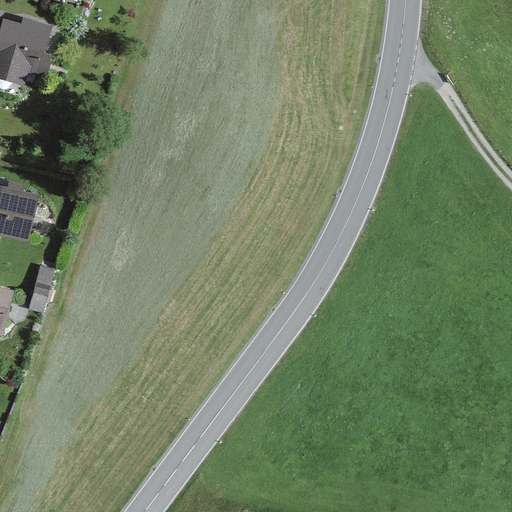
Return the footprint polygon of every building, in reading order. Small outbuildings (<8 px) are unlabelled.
[(23,24),(4,18),(0,32),(0,78),(25,85),(29,73),(48,79),(54,57),(45,54),(53,26),(24,18),(23,24)] [(76,150),(93,155),(100,132),(83,127),(76,150)] [(39,196),(0,187),(0,236),(28,243),(39,196)] [(57,269),(42,265),(29,309),(45,313),(57,269)] [(14,290),(0,286),(0,333),(3,335),(14,290)]
